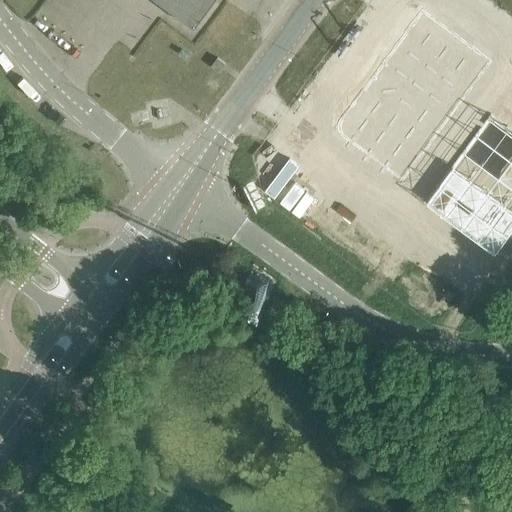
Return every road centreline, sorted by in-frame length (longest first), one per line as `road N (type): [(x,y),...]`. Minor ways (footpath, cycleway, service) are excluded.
road 1 (unclassified): [(179,186),(398,336),(511,356)]
road 2 (unclassified): [(179,186),(52,82),(0,19)]
road 3 (unclassified): [(179,186),(316,0)]
road 4 (tertiary): [(0,452),(99,322)]
road 5 (unclassified): [(99,322),(148,254),(179,186)]
road 6 (unclassified): [(179,186),(84,288)]
